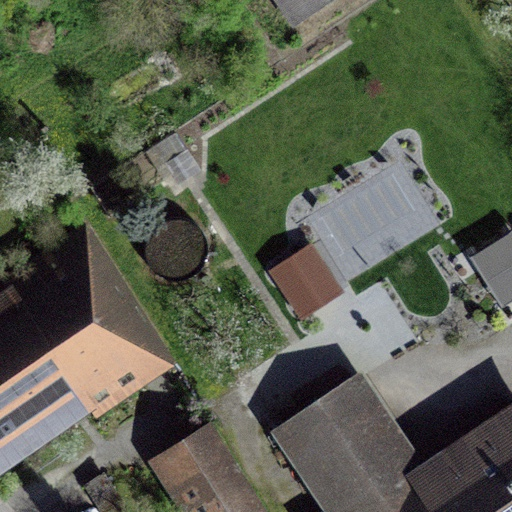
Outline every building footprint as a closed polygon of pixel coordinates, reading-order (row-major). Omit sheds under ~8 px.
[(279,0),(295,22),(326,0),(279,0)] [(0,315),(0,449),(158,341),(87,230),(15,278),(28,297),(0,315)] [(272,271),(302,316),(339,292),(310,246),(272,271)] [(511,511),(511,430),(425,491),(397,452),(403,447),(359,386),(302,428),(345,489),(332,498),(342,511),(511,511)] [(260,511),(209,430),(162,460),(195,511),(260,511)]
